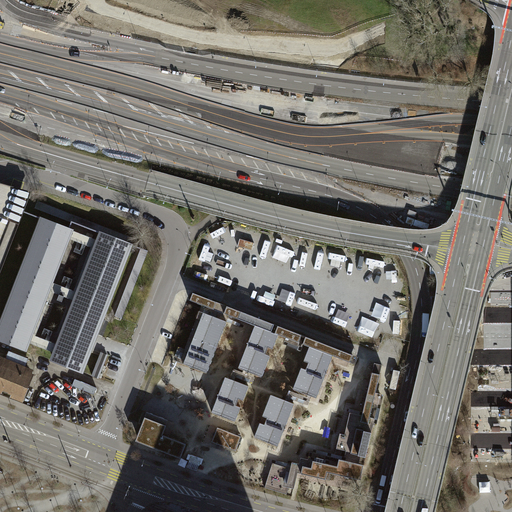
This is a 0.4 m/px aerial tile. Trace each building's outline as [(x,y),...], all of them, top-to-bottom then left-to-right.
[(0,182),(0,186),(21,194),(12,216),(21,219),(32,192),(0,182)] [(0,274),(21,219),(12,216),(21,194),(0,186),(0,274)] [(132,245),(134,239),(38,201),(35,208),(103,234),(104,234),(132,245)] [(0,323),(0,340),(23,349),(69,229),(41,218),(0,323)] [(229,246),(233,234),(219,229),(214,241),(229,246)] [(236,248),(250,252),(255,235),(241,231),(236,248)] [(69,324),(97,335),(132,245),(104,234),(103,234),(69,324)] [(273,254),(276,238),(259,235),(256,251),(273,254)] [(115,316),(122,318),(148,251),(141,248),(115,316)] [(219,270),(226,254),(212,248),(205,263),(219,270)] [(384,301),(399,302),(399,286),(384,286),(384,301)] [(358,357),(193,293),(190,300),(255,325),(278,334),(309,346),(333,356),(355,364),(358,357)] [(203,312),(194,337),(217,346),(227,321),(203,312)] [(69,324),(63,338),(92,349),(97,335),(69,324)] [(278,334),(255,325),(238,367),(262,377),(270,355),(265,354),(268,347),(273,348),(278,334)] [(194,337),(183,363),(207,372),(217,346),(194,337)] [(92,349),(63,338),(54,361),(83,372),(92,349)] [(51,354),(54,345),(39,342),(37,350),(51,354)] [(333,356),(309,346),(304,360),(309,362),(306,369),(301,367),(293,389),(316,398),(333,356)] [(98,378),(107,355),(101,352),(92,375),(98,378)] [(292,462),(290,468),(273,463),(265,487),(287,494),(289,487),(294,488),(298,472),(300,473),(304,474),(329,480),(331,473),(360,479),(380,394),(376,393),(382,365),(374,363),(368,391),(365,390),(360,414),(350,412),(345,434),(340,433),(334,457),(310,452),(308,459),(303,458),(301,457),(299,463),(292,462)] [(31,377),(0,364),(0,388),(22,398),(31,377)] [(249,386),(225,377),(212,412),(235,421),(241,407),(236,405),(239,398),(243,400),(249,386)] [(75,379),(72,386),(94,395),(97,388),(75,379)] [(294,403),(271,394),(263,415),(267,417),(264,424),(260,422),(254,436),(278,445),(294,403)] [(168,420),(147,412),(135,441),(180,458),(186,443),(162,434),(168,420)] [(241,437),(217,427),(212,442),(236,451),(241,437)]
